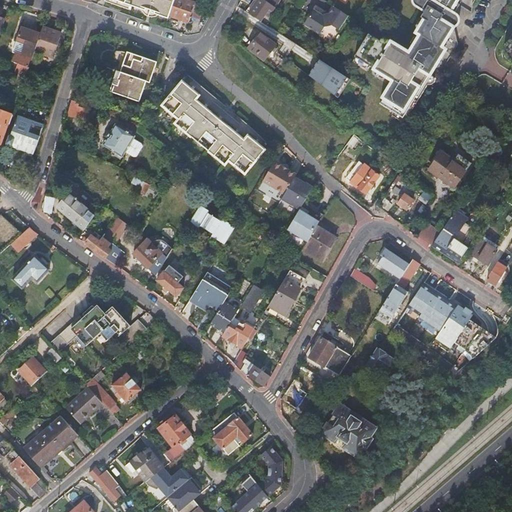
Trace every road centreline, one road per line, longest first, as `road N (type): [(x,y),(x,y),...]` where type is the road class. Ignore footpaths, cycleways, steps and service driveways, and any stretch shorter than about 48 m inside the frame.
road 1 (residential): [(493,304),(393,229),(370,227),(261,407)]
road 2 (residential): [(24,208),(156,308),(216,365)]
road 3 (residential): [(216,365),(32,511)]
road 4 (residential): [(87,13),(24,208)]
road 5 (residential): [(226,0),(202,43),(186,49),(87,13)]
road 6 (residential): [(261,407),(306,469),(305,487),(283,511)]
